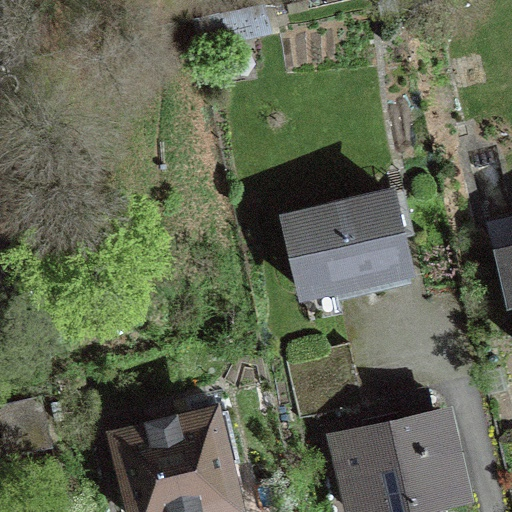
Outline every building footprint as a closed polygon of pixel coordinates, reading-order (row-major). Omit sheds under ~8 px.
[(262,9),(197,22),(199,36),(223,31),(224,38),(266,30),(262,9)] [(409,266),(392,192),(287,216),(304,291),(409,266)] [(364,402),(350,342),(286,358),(301,417),(364,402)] [(380,511),(461,493),(443,414),(431,416),(425,388),(401,393),(408,422),(341,437),(357,511),(380,511)] [(37,397),(0,405),(0,414),(7,443),(46,433),(37,397)] [(239,457),(226,408),(177,420),(175,412),(148,419),(150,428),(118,435),(136,511),(186,511),(188,511),(227,511),(225,502),(232,501),(223,461),(239,457)]
